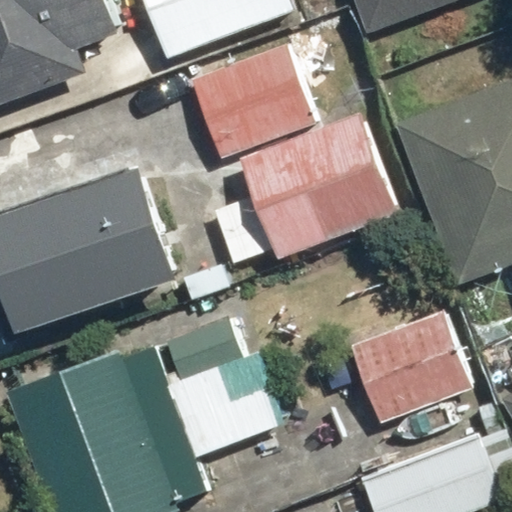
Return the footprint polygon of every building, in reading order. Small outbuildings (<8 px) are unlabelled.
[(0,0),(0,108),(99,72),(95,62),(103,59),(116,93),(186,67),(182,55),(308,9),(304,0),(0,0)] [(464,0),(367,0),(379,32),(464,0)] [(352,12),(320,23),(334,63),(365,52),(352,12)] [(201,79),(230,156),(327,120),(298,43),(201,79)] [(511,82),(408,121),(469,284),(511,267),(511,82)] [(253,156),(292,258),(412,212),(372,110),(253,156)] [(0,218),(0,228),(35,330),(196,276),(158,165),(0,218)] [(362,343),(391,422),(483,388),(453,309),(362,343)] [(132,346),(18,389),(64,511),(183,511),(195,508),(191,498),(220,487),(208,456),(298,421),(271,350),(254,356),(239,317),(176,341),(190,378),(182,381),(168,344),(135,356),(132,346)] [(511,429),(375,483),(385,511),(475,511),(511,498),(511,497),(511,495),(511,494),(511,429)]
